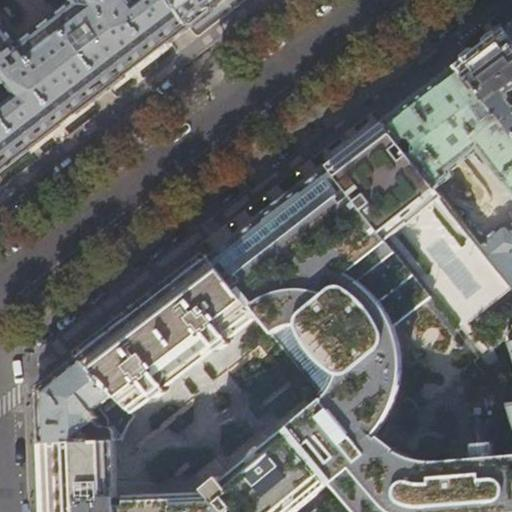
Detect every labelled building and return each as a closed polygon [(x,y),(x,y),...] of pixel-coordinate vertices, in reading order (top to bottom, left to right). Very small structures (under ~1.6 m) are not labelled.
[(0,0),(0,170),(63,121),(92,99),(99,94),(107,88),(170,40),(177,33),(186,26),(187,25),(170,0),(141,0),(135,5),(131,0),(0,0)] [(170,0),(187,25),(220,0),(170,0)] [(469,55),(456,66),(511,131),(511,38),(504,29),(482,46),(469,55)] [(511,280),(511,131),(456,66),(422,92),(383,121),(436,187),(449,177),(450,176),(451,174),(451,172),(449,171),(479,149),(503,180),(511,190),(511,228),(507,226),(505,226),(503,226),(501,227),(500,226),(481,242),(508,275),(511,280)] [(494,286),(508,275),(481,242),(436,187),(383,121),(359,140),(327,166),(377,229),(417,279),(450,319),(462,310),(451,297),(460,289),(456,284),(468,274),(473,280),(483,273),(494,286)] [(377,229),(327,166),(323,168),(324,169),(308,181),(303,186),(302,184),(257,219),(258,220),(229,242),(209,257),(250,313),(249,314),(269,343),(282,335),(287,332),(292,330),(298,327),(305,325),(324,335),(328,340),(330,347),(331,354),(332,357),(332,361),(332,365),(333,369),(332,374),(330,379),(326,383),(322,386),(317,391),(368,453),(386,438),(391,434),(379,420),(383,405),(386,393),(388,381),(389,370),(390,357),(390,343),(390,330),(389,319),(403,308),(398,303),(409,294),(405,289),(417,279),(377,229)] [(250,313),(209,257),(208,256),(198,264),(172,284),(130,317),(78,356),(117,398),(130,411),(151,395),(155,400),(168,390),(164,385),(198,359),(215,347),(219,351),(231,342),(227,337),(238,329),(249,314),(250,313)] [(130,411),(117,398),(78,356),(61,370),(36,388),(37,411),(38,442),(114,440),(123,439),(125,434),(127,428),(132,421),(135,417),(130,411)] [(511,511),(511,454),(415,460),(408,459),(401,457),(396,455),(392,452),(395,449),(386,438),(368,453),(317,391),(281,424),(285,428),(332,482),(349,502),(357,511),(511,511)] [(295,511),(332,482),(285,428),(222,481),(218,477),(202,489),(206,493),(223,511),(295,511)] [(114,440),(38,442),(40,490),(41,511),(223,511),(206,493),(116,496),(114,440)]
